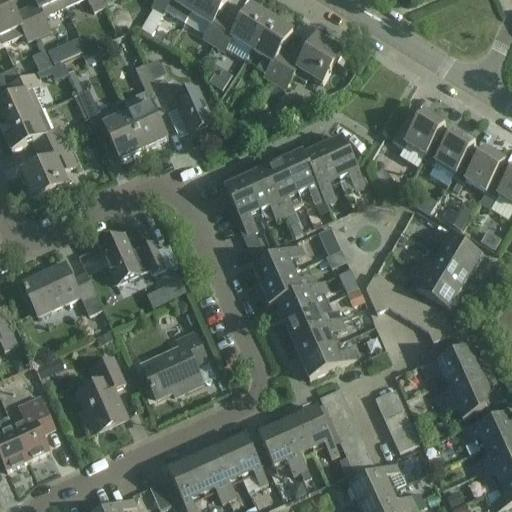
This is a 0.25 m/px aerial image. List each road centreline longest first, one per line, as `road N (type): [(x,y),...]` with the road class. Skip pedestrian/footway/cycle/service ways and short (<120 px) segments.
road 1 (residential): [(34,511),(255,398),(262,379),(180,193),(163,188),(27,248),(9,236),(0,213)]
road 2 (residential): [(478,94),(327,0)]
